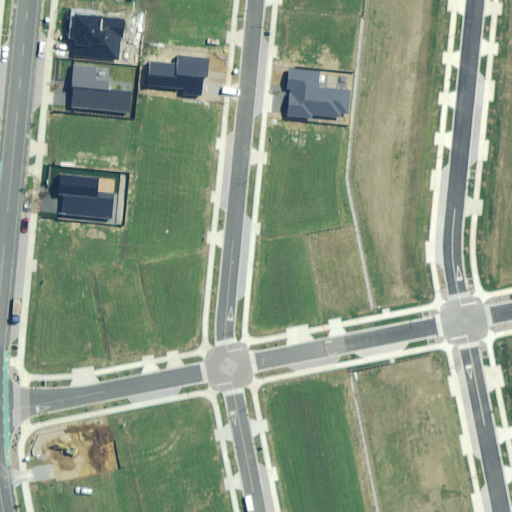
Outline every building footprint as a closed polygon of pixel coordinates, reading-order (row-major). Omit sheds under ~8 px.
[(215,3),(180,0),(162,0),(161,17),(165,17),(163,40),(208,45),(210,25),(213,25),(215,3)] [(125,20),(74,15),(72,37),(75,37),(73,57),(118,61),(120,38),(123,38),(125,20)] [(331,24),(293,20),(291,44),(295,44),(293,64),(340,68),(340,64),(353,66),(355,38),(330,36),(331,24)] [(176,66),(149,63),(147,86),(183,89),(182,95),(201,97),(203,77),(206,78),(208,59),(177,56),(176,66)] [(96,68),(73,66),(71,87),(73,87),(71,108),(129,114),(131,93),(108,91),(108,82),(95,80),(96,68)] [(319,73),(289,70),(287,91),(291,91),(288,117),(311,119),(311,116),(340,119),(341,114),(348,115),(350,92),(318,89),(319,73)] [(102,127),(66,124),(64,150),(67,150),(65,164),(121,169),(123,140),(101,137),(102,127)] [(135,166),(133,193),(173,197),(173,201),(193,203),(197,162),(165,159),(164,168),(135,166)] [(63,196),(62,215),(112,220),(114,194),(97,193),(98,180),(59,176),(58,195),(63,196)] [(282,412),(286,432),(340,421),(336,400),(343,398),(339,381),(311,387),(311,384),(288,389),(288,391),(272,395),(276,413),(282,412)] [(404,466),(391,430),(377,435),(386,461),(366,468),(370,478),(404,466)] [(291,458),(296,477),(353,464),(348,445),(331,449),(327,433),(286,442),(290,458),(291,458)] [(77,434),(45,440),(49,460),(54,459),(58,480),(117,468),(112,443),(94,446),(93,440),(79,443),(77,434)] [(263,511),(264,511),(257,460),(228,464),(233,511),(263,511)] [(150,511),(144,495),(114,505),(116,511),(150,511)]
